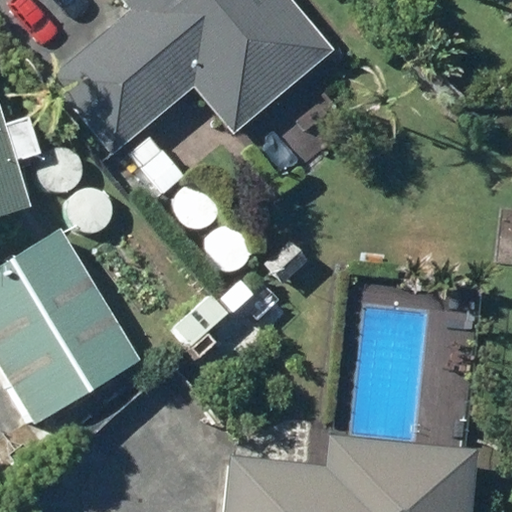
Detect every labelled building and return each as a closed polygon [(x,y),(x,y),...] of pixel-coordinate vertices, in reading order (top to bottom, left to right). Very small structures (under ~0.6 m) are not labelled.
[(105,0),(115,12),(33,80),(96,156),(178,87),(218,134),(317,51),(274,0),(105,0)] [(332,121),(302,89),(239,150),(270,181),(332,121)] [(0,211),(11,208),(0,172),(0,148),(6,146),(0,126),(0,211)] [(139,137),(117,156),(151,196),(172,177),(139,137)] [(124,207),(102,225),(121,246),(142,228),(124,207)] [(0,261),(0,394),(17,424),(122,362),(46,234),(0,261)] [(275,245),(252,268),(269,284),(291,261),(275,245)] [(163,310),(181,329),(203,309),(185,289),(163,310)] [(69,404),(42,422),(56,443),(83,425),(69,404)] [(211,458),(205,511),(451,511),(457,450),(314,436),(310,468),(211,458)]
